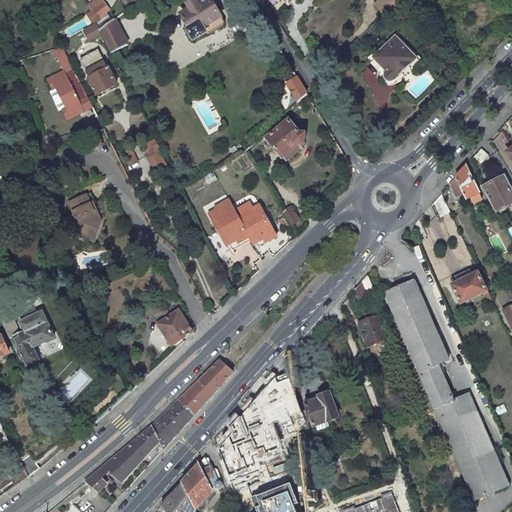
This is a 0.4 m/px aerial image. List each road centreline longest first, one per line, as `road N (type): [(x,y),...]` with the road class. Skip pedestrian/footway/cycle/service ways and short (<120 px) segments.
road 1 (primary): [(132,511),(322,300),(381,221)]
road 2 (residential): [(0,183),(100,149),(210,341)]
road 3 (tertiary): [(210,341),(18,511)]
road 4 (residential): [(372,179),(261,0)]
road 5 (tertiary): [(333,220),(210,341)]
road 6 (primary): [(511,55),(391,176)]
road 7 (primary): [(407,190),(503,86)]
